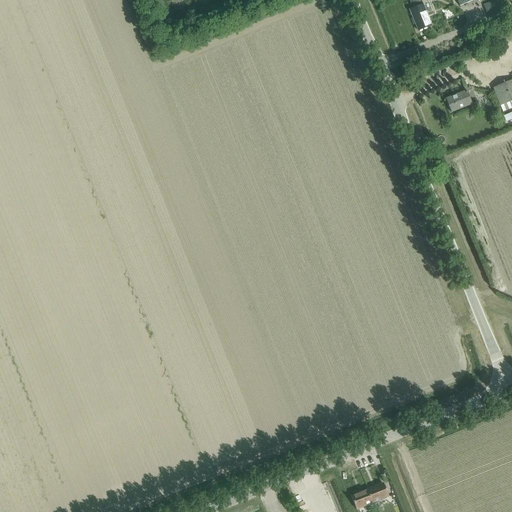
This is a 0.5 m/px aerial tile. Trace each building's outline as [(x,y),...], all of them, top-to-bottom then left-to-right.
[(417,31),(430,26),(422,5),(421,5),(419,0),(408,0),(410,4),(412,3),(414,8),(409,10),(417,31)] [(489,23),(502,19),(499,12),(487,16),(489,23)] [(500,106),(511,100),(511,80),(492,88),(500,106)] [(469,99),(474,97),(471,89),(466,91),(445,99),(450,112),(471,104),(469,99)] [(383,484),(367,490),(374,508),(380,506),(378,501),(388,496),(383,484)] [(306,489),(295,492),(297,500),(309,497),(306,489)] [(367,490),(351,497),(356,509),(366,505),(368,511),(374,508),(367,490)]
